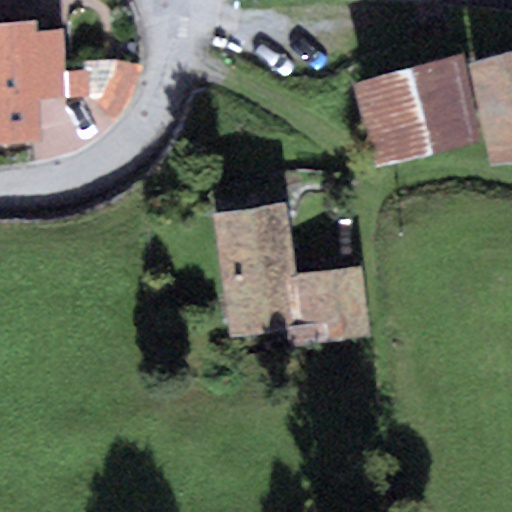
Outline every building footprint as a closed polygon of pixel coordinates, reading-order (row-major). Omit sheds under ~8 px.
[(35,20),(0,20),(0,144),(42,144),(41,104),(70,104),(69,32),(36,32),(35,20)] [(511,56),(474,67),(492,170),(511,167),(511,56)] [(460,64),(361,85),(379,168),(478,147),(460,64)] [(288,206),(215,214),(231,351),(304,343),(288,206)] [(358,270),(304,276),(312,345),(366,339),(358,270)]
